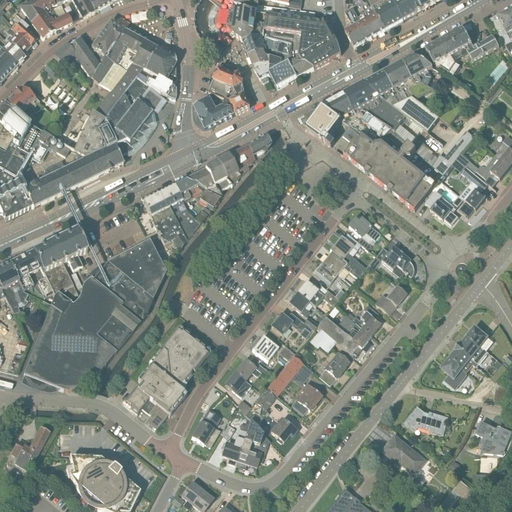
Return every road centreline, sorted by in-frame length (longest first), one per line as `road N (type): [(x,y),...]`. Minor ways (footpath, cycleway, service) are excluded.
road 1 (unclassified): [(168,451),(196,395),(352,195)]
road 2 (unclassified): [(297,511),(479,284)]
road 3 (unclassified): [(265,486),(431,295),(442,264)]
road 4 (primary): [(193,163),(441,22)]
road 5 (primary): [(441,22),(187,151)]
road 6 (residential): [(161,0),(118,11),(56,44),(0,98)]
road 7 (residential): [(0,396),(95,403),(168,451)]
road 8 (primary): [(45,225),(193,163)]
road 9 (primary): [(187,151),(45,225)]
road 10 (secondary): [(187,151),(180,125),(188,42),(175,0)]
